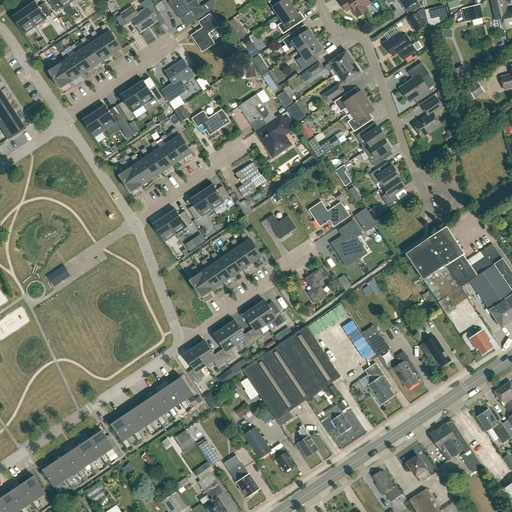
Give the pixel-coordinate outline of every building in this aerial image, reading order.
[(73,1),(72,0),(49,0),(48,1),(55,11),(61,8),(62,9),(73,1)] [(196,0),(172,0),(169,3),(180,20),(185,16),(186,17),(187,16),(186,15),(191,12),(195,18),(204,12),(196,0)] [(278,17),(293,7),(288,0),(272,0),(269,2),(278,17)] [(368,10),(366,7),(371,4),(368,0),(340,0),(339,1),(346,12),(352,8),(358,17),(368,10)] [(399,0),(406,9),(417,2),(415,0),(385,0),(388,4),(394,0),(399,0)] [(506,11),(503,0),(491,0),(496,19),(494,20),(497,30),(505,28),(505,29),(511,26),(511,10),(509,11),(508,10),(506,11)] [(211,1),(203,7),(208,13),(216,8),(211,1)] [(24,10),(36,27),(47,19),(46,18),(52,14),(45,3),(39,7),(36,2),(28,7),(28,8),(25,10),(24,10)] [(471,21),(484,18),(481,4),(468,7),(471,21)] [(137,16),(134,12),(136,11),(133,7),(121,15),(127,24),(132,21),(135,25),(135,26),(135,28),(136,27),(140,32),(157,21),(148,8),(137,16)] [(293,7),(278,17),(282,22),(279,24),(279,27),(281,30),(281,31),(283,34),(305,20),(301,14),(299,16),(293,7)] [(36,27),(24,10),(25,11),(21,13),(21,12),(13,17),(24,34),(36,27)] [(416,32),(426,25),(417,12),(407,19),(416,32)] [(212,32),(219,27),(210,14),(199,22),(203,28),(197,32),(197,31),(196,32),(191,36),(202,53),(215,44),(208,33),(211,30),(212,32)] [(127,24),(121,15),(116,18),(122,28),(127,24)] [(111,56),(112,55),(117,52),(118,52),(122,49),(121,47),(110,31),(110,32),(105,24),(101,27),(105,35),(100,38),(111,56)] [(299,51),(316,40),(309,30),(301,35),(297,30),(282,40),(289,50),(296,46),(299,51)] [(111,56),(100,38),(95,31),(91,34),(95,41),(90,45),(101,62),(102,62),(107,58),(108,59),(112,56),(112,55),(111,56)] [(403,37),(400,32),(384,43),(393,57),(399,53),(404,60),(417,51),(406,35),(403,37)] [(252,43),(253,43),(249,37),(242,42),(246,48),(252,43)] [(101,62),(90,45),(85,38),(80,40),(85,48),(80,51),(91,69),(92,68),(97,65),(98,65),(102,62),(101,62)] [(44,49),(49,46),(44,39),(39,43),(44,49)] [(316,40),(299,51),(302,56),(296,60),(303,71),(318,61),(314,55),(322,50),(316,40)] [(91,69),(80,51),(80,52),(75,44),(70,47),(75,54),(70,58),(81,75),(82,75),(87,71),(88,72),(92,69),(92,68),(91,69)] [(81,75),(70,58),(65,51),(60,54),(65,61),(60,65),(71,82),(72,81),(77,78),(78,79),(82,76),(82,75),(81,75)] [(337,73),(354,62),(346,51),(330,63),(324,67),(327,71),(333,67),(337,73)] [(71,82),(60,65),(59,65),(55,57),(50,60),(55,67),(49,71),(61,89),(67,84),(68,85),(72,82),(72,81),(71,82)] [(170,102),(187,90),(181,82),(192,75),(182,60),(165,71),(174,84),(163,92),(170,102)] [(354,62),(337,73),(344,84),(361,73),(354,62)] [(421,96),(430,90),(422,79),(429,74),(421,62),(407,72),(412,79),(400,88),(410,103),(420,96),(421,96)] [(311,78),(324,69),(320,63),(306,72),(311,78)] [(511,65),(511,66),(511,71),(511,74),(501,77),(504,90),(511,87),(511,65)] [(132,88),(143,105),(155,98),(157,102),(163,98),(155,86),(150,90),(144,81),(136,86),(137,87),(133,89),(133,88),(132,88)] [(475,99),(485,92),(478,81),(468,88),(475,99)] [(327,103),(345,91),(340,84),(323,95),(327,103)] [(143,105),(132,88),(132,89),(133,90),(130,92),(129,91),(121,96),(124,101),(118,105),(129,121),(135,117),(132,113),(143,105)] [(351,113),(368,101),(361,91),(347,100),(344,95),(334,102),(341,112),(347,108),(351,113)] [(267,124),(276,118),(274,115),(266,103),(264,105),(257,95),(239,106),(250,123),(256,120),(256,121),(258,120),(257,119),(262,116),(267,124)] [(422,138),(441,125),(433,114),(443,107),(437,98),(423,107),(428,115),(413,125),(422,138)] [(0,103),(0,116),(12,109),(6,99),(0,103)] [(368,101),(351,113),(354,118),(347,122),(354,132),(364,125),(361,120),(375,111),(368,101)] [(94,113),(106,130),(117,123),(117,122),(122,118),(115,107),(109,111),(106,106),(98,111),(99,112),(95,114),(95,113),(94,113)] [(183,106),(175,111),(182,122),(190,116),(183,106)] [(0,127),(1,129),(18,118),(12,109),(0,116),(0,127)] [(204,111),(192,119),(201,132),(203,133),(207,131),(210,136),(231,122),(222,109),(207,119),(205,115),(206,114),(204,111)] [(106,130),(94,113),(95,114),(92,117),(91,116),(83,121),(94,138),(106,130)] [(163,113),(157,117),(160,122),(166,118),(163,113)] [(276,118),(267,124),(270,128),(273,132),(268,136),(268,135),(266,136),(267,136),(262,140),(273,157),(286,148),(278,137),(282,135),(283,136),(293,130),(292,128),(295,126),(289,117),(285,119),(282,115),(276,118)] [(18,118),(1,129),(8,139),(25,128),(18,118)] [(133,121),(128,125),(134,134),(139,131),(133,121)] [(364,152),(386,137),(379,127),(369,134),(366,129),(356,136),(362,146),(362,149),(364,152)] [(129,128),(123,132),(126,137),(132,133),(129,128)] [(182,159),(188,155),(188,156),(193,153),(191,151),(180,135),(180,136),(175,128),(171,131),(176,138),(170,142),(182,159)] [(182,159),(170,142),(165,135),(161,138),(166,145),(160,149),(172,166),(178,162),(178,163),(183,160),(182,159)] [(386,137),(364,152),(374,167),(384,160),(381,155),(391,148),(384,139),(386,138),(386,137)] [(172,166),(160,149),(155,142),(151,144),(156,152),(150,155),(162,173),(162,172),(168,169),(173,166),(172,166)] [(162,173),(150,155),(145,148),(141,151),(146,158),(140,162),(152,179),(158,175),(158,176),(163,173),(162,172),(162,173)] [(152,179),(140,162),(135,155),(131,158),(136,165),(130,169),(142,186),(142,185),(148,182),(148,183),(153,180),(152,179)] [(142,186),(130,169),(123,158),(119,161),(126,172),(120,175),(131,193),(138,188),(138,189),(143,186),(142,185),(142,186)] [(250,183),(261,175),(253,163),(236,174),(239,179),(238,179),(239,181),(240,180),(243,185),(238,189),(244,198),(257,189),(254,186),(253,187),(250,183)] [(383,187),(399,176),(393,166),(383,173),(379,168),(369,175),(376,185),(381,181),(384,186),(383,187)] [(399,176),(383,187),(387,193),(382,197),(388,206),(398,199),(395,194),(404,187),(398,178),(400,176),(399,176)] [(202,192),(213,209),(225,202),(224,201),(230,197),(223,186),(217,190),(214,185),(206,190),(206,191),(203,193),(202,192)] [(349,190),(353,196),(358,193),(354,187),(349,190)] [(213,209),(202,192),(202,193),(203,194),(199,196),(199,195),(191,200),(194,205),(188,209),(196,220),(201,216),(202,217),(213,209)] [(328,211),(321,202),(309,210),(320,227),(325,223),(326,224),(327,223),(330,220),(334,227),(350,216),(341,202),(328,211)] [(366,208),(355,216),(367,232),(377,225),(366,208)] [(165,217),(176,234),(187,227),(187,226),(192,222),(185,211),(179,215),(176,210),(168,215),(169,216),(166,218),(165,217)] [(278,223),(275,219),(276,218),(274,214),(266,219),(275,233),(274,234),(275,235),(276,234),(280,240),(297,228),(288,216),(278,223)] [(164,242),(176,234),(165,217),(164,218),(165,219),(162,221),(161,220),(153,225),(164,242)] [(363,234),(354,221),(340,230),(343,236),(332,244),(347,267),(360,259),(356,253),(364,247),(357,237),(363,234)] [(470,281),(471,267),(463,256),(465,255),(446,227),(428,239),(446,266),(460,287),(461,287),(470,281)] [(252,263),(253,263),(258,259),(258,260),(263,257),(261,255),(250,239),(250,240),(245,232),(241,235),(246,243),(240,246),(252,263)] [(252,263),(240,246),(235,239),(231,242),(236,249),(230,253),(242,270),(243,270),(248,266),(248,267),(253,264),(253,263),(252,263)] [(425,280),(446,266),(428,239),(406,254),(423,281),(425,280)] [(471,267),(470,281),(490,310),(502,327),(511,320),(511,272),(496,249),(492,244),(480,252),(484,257),(471,267)] [(242,270),(230,253),(225,246),(221,249),(226,256),(220,260),(232,277),(233,276),(238,273),(239,274),(243,270),(242,270)] [(232,277),(220,260),(215,253),(211,255),(216,263),(210,267),(222,284),(223,283),(228,280),(229,280),(233,277),(233,276),(232,277)] [(222,284),(210,267),(205,259),(201,262),(206,269),(200,273),(212,290),(213,290),(218,286),(219,287),(223,284),(223,283),(222,284)] [(61,282),(70,276),(64,266),(54,273),(61,282)] [(212,290),(200,273),(195,266),(191,269),(196,276),(190,280),(202,297),(208,293),(209,294),(213,291),(213,290),(212,290)] [(469,298),(461,287),(460,287),(446,266),(425,280),(440,301),(438,302),(447,315),(457,309),(455,306),(469,298)] [(315,305),(327,297),(321,287),(332,280),(322,267),(305,279),(312,290),(307,293),(315,305)] [(369,286),(362,290),(366,296),(373,292),(375,295),(381,292),(373,280),(367,283),(369,286)] [(254,308),(266,325),(272,321),(277,328),(286,321),(279,311),(274,315),(265,301),(258,305),(258,304),(253,307),(254,308)] [(422,320),(429,316),(420,303),(413,307),(422,320)] [(260,329),(266,325),(254,308),(244,315),(248,320),(247,321),(250,326),(251,325),(253,329),(249,332),(256,342),(264,336),(260,329)] [(256,342),(249,332),(244,335),(235,321),(228,325),(228,324),(223,328),(224,328),(225,328),(236,345),(242,341),(247,348),(256,342)] [(277,420),(289,412),(341,377),(306,326),(249,365),(242,370),(277,420)] [(230,349),(236,345),(225,328),(224,328),(214,335),(218,341),(217,341),(220,346),(221,345),(224,349),(219,352),(226,362),(227,364),(236,357),(230,349)] [(289,328),(282,332),(286,338),(292,334),(289,328)] [(489,341),(482,331),(478,333),(477,331),(473,333),(475,336),(470,339),(477,349),(479,348),(483,354),(491,348),(487,342),(489,341)] [(378,356),(390,349),(380,335),(368,343),(378,356)] [(434,336),(420,346),(427,357),(430,355),(435,362),(437,362),(440,367),(450,360),(434,336)] [(226,362),(219,352),(214,355),(205,341),(199,345),(198,345),(194,348),(195,348),(206,365),(212,361),(217,368),(226,362)] [(200,369),(206,365),(195,348),(194,348),(184,355),(188,361),(191,366),(191,365),(194,369),(189,372),(197,384),(202,380),(201,378),(205,376),(200,369)] [(407,390),(418,382),(414,376),(418,374),(403,352),(395,357),(400,364),(393,368),(407,390)] [(245,359),(230,368),(230,369),(235,375),(242,370),(249,365),(245,359)] [(381,404),(394,396),(389,389),(392,387),(376,363),(365,371),(368,375),(364,378),(369,385),(381,404)] [(235,375),(230,369),(225,373),(229,379),(235,375)] [(181,402),(180,402),(185,410),(189,407),(184,400),(193,394),(182,377),(181,378),(180,377),(176,380),(176,381),(170,385),(181,402)] [(511,384),(510,382),(494,392),(504,406),(508,412),(511,409),(511,384)] [(181,402),(170,385),(169,386),(169,385),(164,388),(164,389),(158,393),(169,410),(168,410),(173,418),(178,415),(173,407),(180,402),(181,402)] [(217,406),(218,405),(210,392),(203,397),(212,410),(213,409),(215,411),(219,408),(217,406)] [(169,410),(158,393),(157,393),(152,396),(153,396),(146,401),(158,418),(157,418),(162,425),(166,423),(161,415),(168,410),(169,410)] [(158,418),(146,401),(145,400),(141,403),(141,404),(135,409),(146,425),(145,426),(150,433),(154,430),(149,423),(157,418),(158,418)] [(347,422),(348,422),(337,405),(325,413),(335,428),(336,427),(341,434),(351,428),(347,422)] [(146,425),(135,409),(134,409),(134,408),(129,411),(130,412),(123,416),(134,433),(134,434),(138,441),(143,438),(138,431),(145,426),(146,425)] [(498,438),(502,444),(511,438),(499,420),(497,422),(489,410),(478,417),(487,431),(494,441),(498,438)] [(289,412),(277,420),(281,426),(293,418),(289,412)] [(134,433),(123,416),(123,417),(122,416),(117,419),(118,420),(111,424),(122,441),(127,449),(131,446),(126,439),(134,434),(134,433)] [(470,449),(461,435),(451,419),(429,434),(447,460),(463,450),(465,453),(461,456),(472,472),(482,466),(471,449),(470,449)] [(511,426),(508,420),(502,424),(511,438),(511,426)] [(307,457),(318,450),(302,426),(300,427),(301,429),(299,431),(304,440),(298,444),(307,457)] [(269,454),(272,452),(271,451),(255,427),(243,435),(260,460),(269,454)] [(96,434),(90,439),(101,455),(100,456),(107,467),(112,464),(105,453),(113,447),(102,431),(101,431),(100,431),(96,434)] [(185,453),(196,446),(186,431),(175,437),(185,453)] [(85,442),(78,446),(89,463),(89,464),(96,475),(100,472),(93,461),(100,456),(101,455),(90,439),(89,439),(89,438),(84,441),(85,442)] [(212,466),(221,460),(208,440),(199,446),(212,466)] [(67,454),(78,471),(77,471),(84,482),(88,479),(81,469),(89,464),(89,463),(78,446),(78,447),(77,446),(73,449),(73,450),(67,454)] [(283,447),(270,456),(274,461),(275,460),(278,464),(280,463),(285,472),(295,465),(287,452),(283,447)] [(55,462),(66,479),(65,479),(73,490),(77,487),(70,476),(77,471),(78,471),(67,454),(66,455),(66,454),(61,457),(61,458),(55,462)] [(144,454),(141,457),(151,467),(155,463),(144,454)] [(511,471),(511,456),(510,454),(503,458),(511,471)] [(421,482),(431,475),(418,456),(407,463),(415,476),(416,475),(421,482)] [(58,484),(65,479),(66,479),(55,462),(54,462),(49,465),(50,465),(43,470),(54,487),(61,498),(65,495),(58,484)] [(200,480),(210,473),(214,471),(208,462),(194,472),(200,480)] [(244,468),(241,463),(229,471),(232,476),(237,483),(246,497),(259,489),(250,474),(249,474),(245,468),(244,468)] [(124,466),(123,469),(125,472),(128,473),(131,471),(132,467),(130,465),(127,464),(124,466)] [(382,473),(380,471),(373,476),(377,483),(376,485),(383,495),(385,494),(391,502),(402,495),(396,486),(394,487),(384,472),(382,473)] [(216,481),(210,473),(200,480),(198,482),(203,490),(210,485),(212,488),(205,493),(207,495),(200,500),(203,506),(207,511),(225,511),(226,511),(219,501),(220,501),(218,499),(225,494),(216,481)] [(33,501),(32,502),(37,509),(41,506),(36,499),(45,493),(34,476),(33,477),(32,476),(28,479),(28,480),(22,484),(33,501)] [(511,508),(511,483),(500,491),(511,508)] [(10,492),(21,509),(22,511),(28,511),(25,507),(32,502),(33,501),(22,484),(21,485),(21,484),(16,487),(17,488),(10,492)] [(456,511),(441,511),(426,489),(409,500),(416,511),(463,511),(461,509),(456,511)] [(21,509),(10,492),(10,493),(9,492),(4,495),(5,496),(0,498),(0,502),(6,511),(16,511),(21,509)] [(168,511),(180,511),(186,508),(176,493),(162,502),(168,511)]
